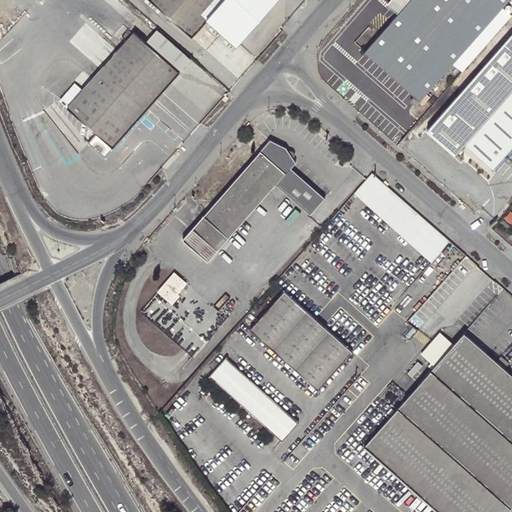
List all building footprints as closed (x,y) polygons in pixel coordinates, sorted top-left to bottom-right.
[(149,0),(192,37),(207,20),(237,46),(277,0),(149,0)] [(417,105),(509,0),(390,0),(387,4),(399,14),(365,52),(415,97),(412,100),(417,105)] [(59,101),(96,133),(112,148),(190,62),(155,31),(144,43),(133,33),(86,86),(79,80),(59,101)] [(511,146),(511,34),(427,130),(455,156),(466,145),(492,169),(511,146)] [(96,133),(87,143),(104,157),(112,148),(96,133)] [(208,212),(183,240),(208,261),(276,185),(310,215),(326,198),(292,168),(295,163),(289,146),(271,141),(208,212)] [(383,183),(372,173),(366,180),(354,192),(431,262),(450,242),(390,189),(387,186),(383,183)] [(179,291),(185,284),(174,274),(159,292),(171,304),(181,293),(179,291)] [(286,292),(252,330),(319,390),(353,351),(286,292)] [(155,296),(143,310),(192,354),(204,339),(155,296)] [(455,346),(441,333),(433,342),(422,355),(436,367),(455,346)] [(455,346),(436,367),(365,447),(421,497),(511,394),(511,375),(505,369),(497,362),(465,334),(455,346)] [(497,362),(505,369),(509,364),(501,357),(497,362)] [(283,441),(299,422),(228,358),(211,377),(283,441)] [(511,394),(421,497),(438,511),(507,511),(511,507),(511,394)]
